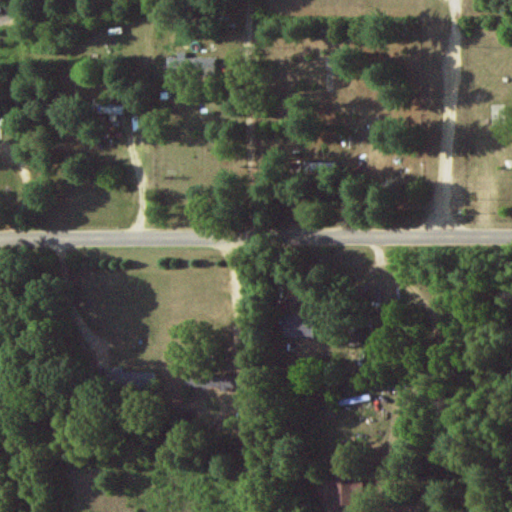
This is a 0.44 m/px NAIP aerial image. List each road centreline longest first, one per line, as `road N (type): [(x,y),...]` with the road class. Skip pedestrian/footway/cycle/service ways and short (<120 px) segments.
road 1 (residential): [(511,237),(0,241)]
road 2 (track): [(246,0),(251,237)]
